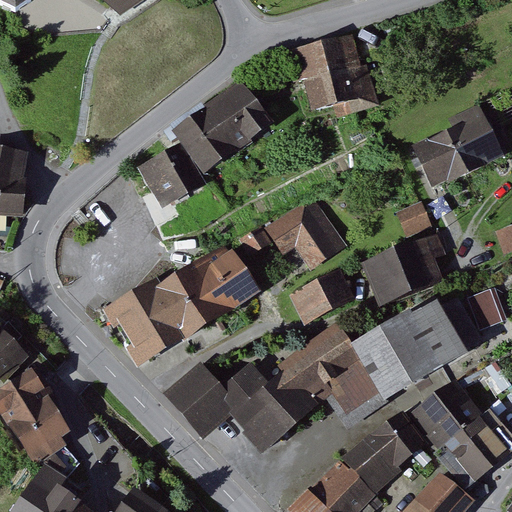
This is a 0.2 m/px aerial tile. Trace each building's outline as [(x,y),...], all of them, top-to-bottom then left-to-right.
[(0,0),(0,7),(10,13),(28,2),(27,0),(89,0),(109,14),(130,0),(0,0)] [(368,67),(363,68),(353,37),(293,54),(311,116),(337,109),(340,119),(380,108),(368,67)] [(172,134),(200,178),(262,137),(234,93),(172,134)] [(409,155),(426,195),(497,164),(480,124),(409,155)] [(0,214),(23,216),(25,182),(20,180),(24,153),(0,148),(0,214)] [(191,192),(173,154),(135,173),(153,210),(191,192)] [(315,203),(246,243),(253,256),(270,246),(279,262),(298,251),(310,271),(343,252),(315,203)] [(397,217),(406,237),(429,227),(420,207),(397,217)] [(511,228),(490,237),(498,257),(511,251),(511,228)] [(434,235),(359,266),(376,307),(433,283),(426,265),(443,258),(434,235)] [(172,337),(177,345),(258,299),(228,247),(147,293),(172,337)] [(333,276),(288,300),(301,326),(347,302),(333,276)] [(482,330),(506,321),(494,288),(470,297),(482,330)] [(172,337),(147,293),(107,316),(132,360),(172,337)] [(351,343),(380,394),(384,400),(477,349),(451,303),(427,316),(422,308),(394,323),(391,318),(351,343)] [(380,394),(351,343),(338,326),(281,367),(286,372),(268,383),(299,422),(331,394),(347,415),(380,394)] [(0,333),(0,392),(30,375),(42,364),(4,331),(0,333)] [(252,363),(222,387),(200,364),(166,394),(203,436),(231,416),(246,432),(243,435),(261,455),(299,422),(268,383),(252,363)] [(54,443),(66,436),(30,375),(0,392),(0,419),(28,465),(57,448),(54,443)] [(458,382),(407,420),(424,444),(466,490),(493,467),(490,464),(508,450),(458,382)] [(402,414),(342,460),(375,495),(401,472),(397,467),(424,444),(407,420),(402,414)] [(0,498),(20,465),(0,453),(0,498)] [(342,460),(287,511),(357,511),(375,495),(342,460)] [(465,511),(474,502),(439,474),(402,511),(465,511)] [(12,511),(76,511),(33,482),(12,511)] [(159,511),(135,492),(119,511),(159,511)]
